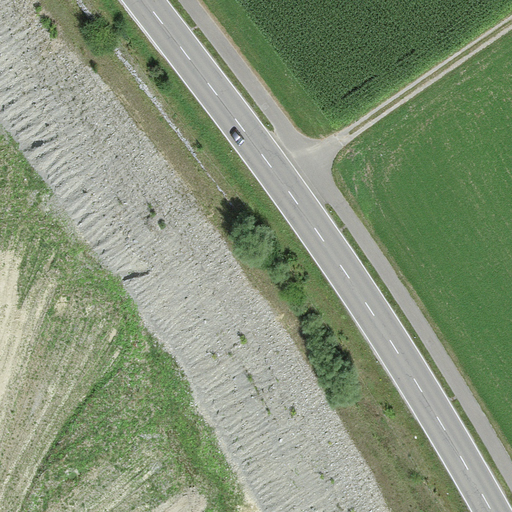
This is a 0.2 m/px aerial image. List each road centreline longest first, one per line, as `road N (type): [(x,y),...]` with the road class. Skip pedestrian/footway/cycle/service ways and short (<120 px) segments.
road 1 (primary): [(144,0),(327,243),(491,511)]
road 2 (track): [(184,0),(388,278),(511,478)]
road 3 (track): [(277,176),(311,167),(511,28)]
road 4 (track): [(0,303),(100,389),(161,495)]
